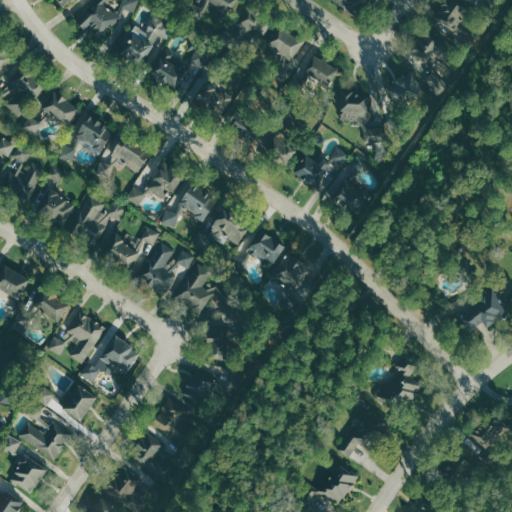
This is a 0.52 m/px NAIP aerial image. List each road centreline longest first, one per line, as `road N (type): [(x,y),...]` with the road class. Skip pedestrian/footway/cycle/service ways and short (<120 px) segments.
road 1 (tertiary): [(477,382),(339,246),(219,152),(49,39),(12,0)]
road 2 (residential): [(54,511),(175,338)]
road 3 (tertiary): [(374,511),(430,429),(511,353)]
road 4 (residential): [(175,338),(0,224)]
